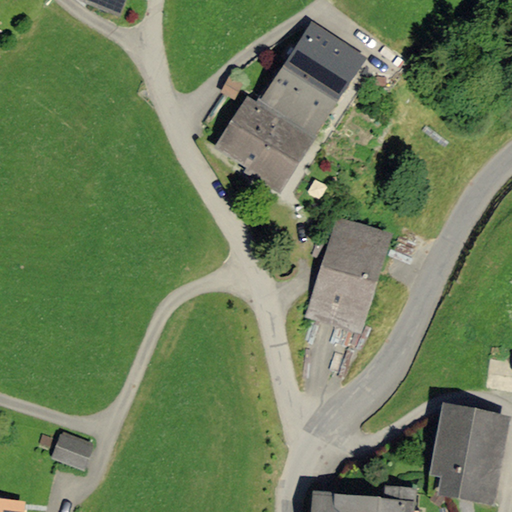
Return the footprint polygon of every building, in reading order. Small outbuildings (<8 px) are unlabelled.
[(126,0),(85,0),(122,13),(126,0)] [(367,59),(315,23),(286,64),(339,100),(367,59)] [(339,100),(286,64),(263,98),(315,134),(339,100)] [(250,98),(218,146),(279,187),(312,139),(250,98)] [(394,237),(337,220),(307,320),(364,337),(394,237)] [(509,421),(445,409),(430,495),(494,506),(509,421)] [(93,444),(64,433),(55,457),(85,468),(93,444)] [(414,511),(418,489),(384,485),(383,499),(381,511),(414,511)] [(381,511),(383,499),(315,492),(313,511),(381,511)] [(24,504),(0,502),(0,511),(23,511),(24,504)]
